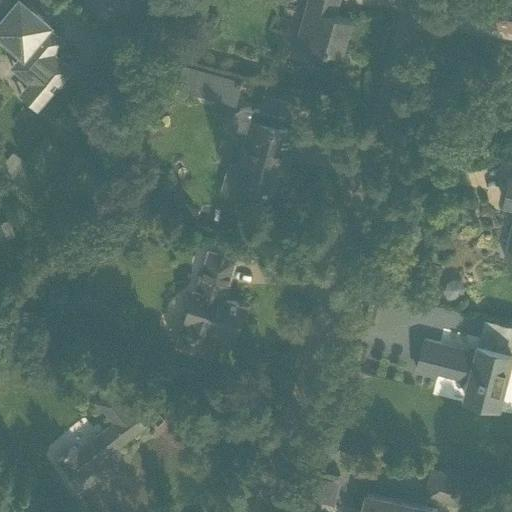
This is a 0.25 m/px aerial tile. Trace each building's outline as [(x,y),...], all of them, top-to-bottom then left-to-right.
[(0,0),(0,36),(19,52),(22,55),(22,54),(33,64),(23,76),(27,80),(46,96),(70,68),(51,52),(61,40),(46,27),(49,23),(30,8),(27,11),(16,2),(13,0),(0,0)] [(308,0),(299,32),(315,36),(312,46),(342,54),(352,19),(328,12),(331,2),(338,4),(338,0),(308,0)] [(511,0),(501,0),(495,25),(511,29),(511,0)] [(127,57),(120,67),(130,73),(136,63),(127,57)] [(184,60),(176,87),(235,103),(242,76),(184,60)] [(229,167),(223,189),(238,194),(241,183),(273,191),(274,189),(277,189),(280,188),(283,177),(281,173),(278,172),(278,171),(282,158),(287,159),(295,131),(282,127),(285,117),(251,107),(247,107),(244,107),(241,108),(238,110),(236,112),(234,114),(232,117),(231,122),(231,125),(232,128),(233,131),(235,134),(237,136),(240,138),(244,139),(242,147),(244,147),(240,165),(229,167)] [(62,200),(72,205),(79,192),(69,187),(62,200)] [(475,197),(467,196),(465,206),(472,208),(475,197)] [(0,221),(0,239),(12,236),(7,220),(0,221)] [(209,250),(197,290),(194,289),(184,322),(179,322),(174,324),(171,329),(171,334),(174,338),(178,341),(177,343),(209,352),(214,335),(232,341),(243,304),(219,296),(224,279),(228,280),(234,258),(209,250)] [(411,261),(408,271),(415,274),(419,264),(411,261)] [(511,351),(497,348),(477,342),(477,344),(479,345),(477,350),(425,336),(417,367),(471,382),(468,392),(466,392),(465,394),(499,403),(499,401),(498,400),(511,354),(511,351)] [(61,427),(44,441),(76,480),(69,486),(89,511),(115,511),(124,505),(130,511),(139,511),(152,502),(118,461),(116,462),(109,453),(148,420),(133,403),(132,404),(114,383),(96,397),(114,419),(78,448),(61,427)] [(425,495),(459,503),(465,474),(432,467),(425,495)] [(363,511),(436,511),(437,508),(415,503),(368,492),(364,510),(363,511)]
